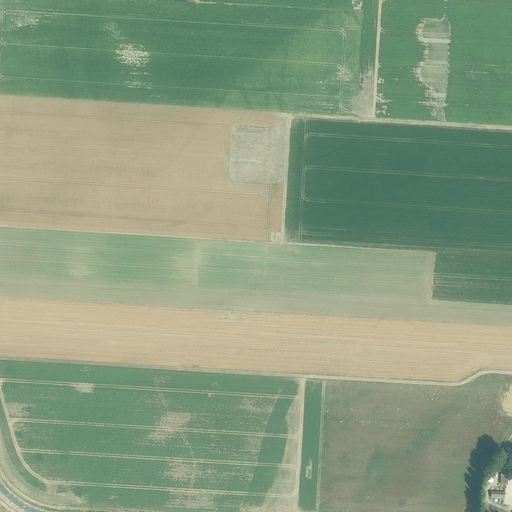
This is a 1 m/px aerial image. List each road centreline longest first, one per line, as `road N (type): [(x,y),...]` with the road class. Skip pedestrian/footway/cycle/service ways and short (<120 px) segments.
road 1 (track): [(511,374),(489,372),(454,385),(0,357)]
road 2 (track): [(511,127),(291,115)]
